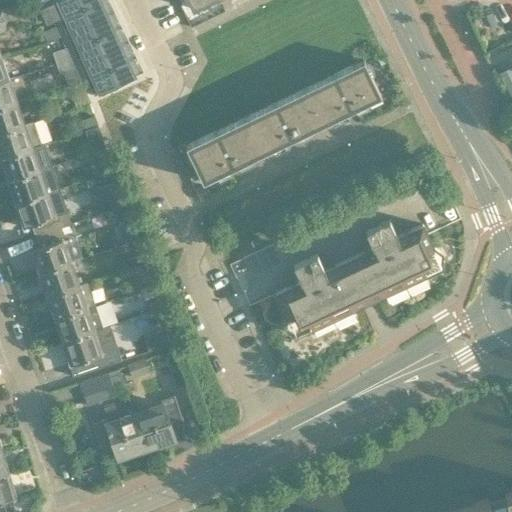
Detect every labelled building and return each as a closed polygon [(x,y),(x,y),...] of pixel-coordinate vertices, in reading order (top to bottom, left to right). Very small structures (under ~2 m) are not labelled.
[(0,55),(2,55),(0,50),(0,30),(4,29),(5,21),(32,12),(28,0),(3,9),(2,9),(0,9),(0,55)] [(60,0),(57,2),(63,15),(64,17),(101,1),(100,0),(60,0)] [(187,0),(192,9),(210,0),(218,0),(219,1),(220,0),(187,0)] [(71,33),(107,16),(101,1),(64,17),(71,33)] [(63,15),(57,2),(40,10),(46,22),(63,15)] [(77,48),(114,31),(107,16),(71,33),(77,48)] [(43,31),(43,32),(47,42),(60,37),(61,37),(56,26),(43,31)] [(84,63),(121,46),(114,31),(77,48),(84,63)] [(91,78),(128,61),(121,46),(84,63),(91,78)] [(53,54),(58,64),(70,59),(65,49),(53,54)] [(0,81),(9,78),(2,55),(0,55),(0,81)] [(74,68),(70,59),(58,64),(62,74),(74,68)] [(303,89),(321,125),(345,113),(347,116),(357,112),(355,108),(380,96),(370,75),(374,73),(370,63),(365,65),(363,60),(303,89)] [(128,61),(91,78),(98,94),(135,77),(128,61)] [(0,106),(17,101),(9,78),(0,81),(0,106)] [(71,84),(59,89),(62,97),(74,92),(71,84)] [(321,125),(303,89),(245,117),(262,153),(287,141),(288,145),(298,140),(296,136),(321,125)] [(76,106),(89,101),(85,93),(73,98),(76,106)] [(0,131),(25,123),(17,101),(0,106),(0,131)] [(94,115),(81,120),(84,128),(97,124),(94,115)] [(262,153),(245,117),(185,146),(187,151),(183,153),(188,163),(192,161),(202,182),(228,169),(230,173),(235,171),(239,168),(238,165),(262,153)] [(0,131),(0,157),(40,144),(32,121),(25,123),(0,131)] [(102,138),(89,142),(92,152),(93,152),(105,148),(106,148),(102,138)] [(40,144),(0,157),(0,161),(6,180),(52,165),(44,142),(40,144)] [(111,165),(110,162),(96,166),(99,174),(113,170),(111,165)] [(52,165),(6,180),(14,203),(59,188),(52,165)] [(204,183),(195,188),(200,200),(210,195),(204,183)] [(59,188),(14,203),(22,227),(32,224),(36,236),(60,227),(71,223),(59,188)] [(439,261),(440,252),(433,247),(422,224),(396,236),(389,220),(365,231),(373,247),(324,270),(316,254),(293,265),(300,281),(275,293),(286,316),(285,325),(293,330),(295,335),(441,266),(439,261)] [(30,250),(38,273),(72,262),(60,227),(36,236),(39,247),(30,250)] [(133,235),(130,227),(125,228),(121,234),(123,238),(133,235)] [(254,247),(261,244),(258,237),(251,240),(254,247)] [(132,268),(144,264),(142,256),(129,260),(132,268)] [(38,273),(45,296),(79,285),(72,262),(38,273)] [(147,271),(144,264),(132,268),(134,276),(147,271)] [(45,296),(53,319),(95,305),(87,282),(79,285),(45,296)] [(147,313),(159,309),(157,301),(144,305),(147,313)] [(53,319),(61,342),(102,328),(95,305),(53,319)] [(102,328),(61,342),(69,365),(72,364),(76,375),(107,365),(121,360),(110,325),(102,328)] [(166,329),(144,336),(149,351),(171,344),(166,329)] [(144,360),(128,365),(132,377),(148,371),(144,360)] [(119,369),(79,382),(84,397),(123,384),(119,369)] [(133,412),(146,448),(175,439),(170,424),(182,420),(174,395),(161,399),(161,398),(146,403),(147,407),(133,412)] [(146,448),(133,412),(120,416),(118,412),(103,417),(104,419),(91,423),(100,448),(112,444),(117,458),(146,448)] [(2,450),(0,451),(0,476),(9,474),(2,450)] [(0,501),(16,497),(9,474),(0,476),(0,501)] [(511,511),(511,493),(504,496),(508,511),(491,511),(488,500),(450,510),(450,511),(511,511)]
